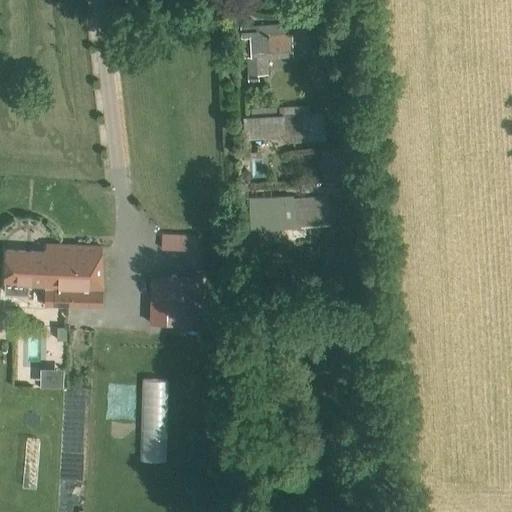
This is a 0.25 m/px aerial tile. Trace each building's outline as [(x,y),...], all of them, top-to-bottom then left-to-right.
[(240,24),(240,38),(242,38),(242,59),(247,59),(247,81),(260,81),(260,74),(270,74),(270,58),(294,58),(299,57),(306,53),(310,48),(311,39),(308,33),(304,27),(299,24),(294,24),(240,24)] [(250,114),(244,114),(245,139),(283,137),(283,142),(325,140),(324,110),(310,111),(309,104),(250,107),(250,114)] [(250,198),(252,228),(330,223),(328,194),(250,198)] [(162,236),(162,246),(196,248),(196,238),(162,236)] [(5,299),(18,300),(19,282),(47,283),(47,304),(101,306),(104,289),(101,246),(48,243),(47,251),(7,249),(5,299)] [(202,323),(203,274),(151,273),(150,322),(202,323)] [(57,326),(57,339),(67,340),(67,326),(57,326)] [(42,384),(65,384),(65,366),(42,365),(42,384)]
